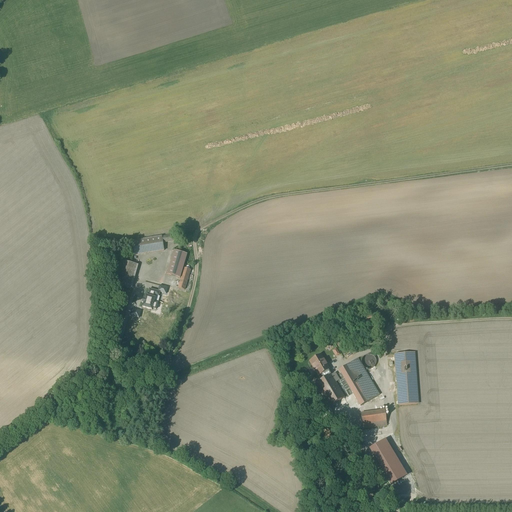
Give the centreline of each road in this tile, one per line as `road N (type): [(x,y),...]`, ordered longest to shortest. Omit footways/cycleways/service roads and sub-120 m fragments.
road 1 (track): [(112,353),(169,358),(188,308),(195,239),(245,205),(511,165)]
road 2 (track): [(352,358),(379,352),(396,324),(511,318)]
